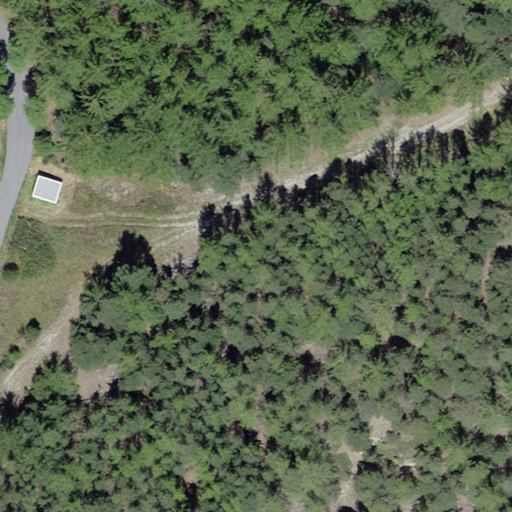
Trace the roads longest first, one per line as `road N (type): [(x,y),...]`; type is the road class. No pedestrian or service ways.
road 1 (track): [(0,360),(178,232),(511,99)]
road 2 (unclassified): [(0,262),(21,168),(22,102),(0,45)]
